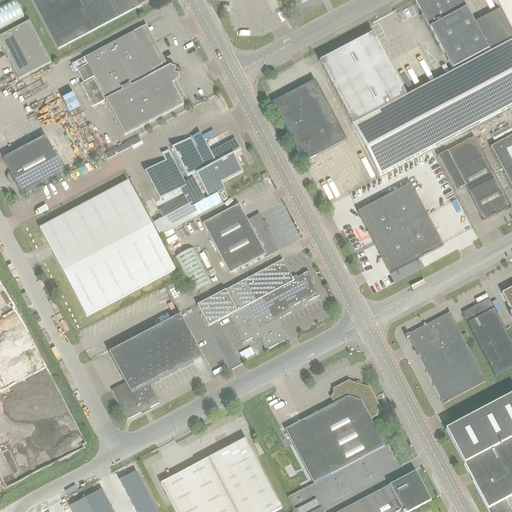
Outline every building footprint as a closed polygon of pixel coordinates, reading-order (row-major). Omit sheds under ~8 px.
[(0,30),(23,18),(14,0),(9,0),(0,5),(0,30)] [(31,0),(58,50),(149,2),(148,0),(31,0)] [(372,35),(319,63),(352,126),(379,177),(511,106),(511,0),(493,0),(511,35),(511,41),(490,53),(488,50),(476,27),(466,8),(464,4),(461,0),(416,0),(415,1),(427,23),(429,27),(439,46),(451,69),(453,72),(405,97),(372,35)] [(29,22),(0,37),(0,45),(18,81),(51,64),(29,22)] [(180,70),(169,67),(164,69),(142,28),(71,65),(75,72),(77,70),(83,83),(80,84),(92,107),(105,101),(124,137),(183,106),(172,84),(177,82),(180,70)] [(271,104),(303,164),(346,141),(314,81),(271,104)] [(74,112),(84,107),(76,94),(66,99),(74,112)] [(495,142),(511,134),(508,126),(491,135),(495,142)] [(187,179),(195,174),(208,199),(217,194),(225,190),(222,184),(243,173),(233,155),(240,151),(234,140),(210,153),(205,144),(199,133),(190,139),(171,149),(187,179)] [(511,136),(490,148),(511,189),(511,136)] [(2,160),(21,195),(64,173),(45,137),(2,160)] [(510,206),(483,155),(474,139),(437,158),(454,191),(464,186),(482,221),(510,206)] [(145,173),(159,201),(187,186),(168,151),(162,154),(166,162),(145,173)] [(128,182),(39,229),(86,318),(175,271),(128,182)] [(389,274),(442,246),(410,185),(357,213),(389,274)] [(208,199),(190,208),(195,217),(221,202),(217,194),(208,199)] [(190,208),(184,197),(158,211),(162,219),(154,224),(160,235),(195,217),(190,208)] [(265,259),(278,252),(259,215),(247,221),(238,205),(202,224),(229,274),(263,256),(265,259)] [(174,259),(193,294),(212,284),(193,248),(174,259)] [(253,276),(197,306),(208,328),(228,317),(243,344),(252,339),(254,343),(260,340),(266,351),(288,340),(278,320),(291,313),(289,309),(307,299),(308,302),(318,297),(312,284),(313,283),(307,271),(292,279),(282,261),(253,276)] [(511,288),(501,294),(511,315),(510,316),(511,320),(511,288)] [(511,343),(489,300),(462,315),(495,376),(511,367),(511,343)] [(448,402),(486,382),(452,319),(449,313),(412,332),(424,354),(418,357),(443,405),(448,402)] [(111,391),(127,420),(159,403),(149,385),(202,358),(180,315),(108,353),(124,384),(111,391)] [(333,405),(302,421),(285,430),(313,483),(330,474),(384,446),(370,420),(377,416),(376,414),(378,409),(380,408),(369,386),(366,388),(350,382),(349,381),(332,389),(333,391),(331,397),(330,398),(333,405)] [(487,511),(511,511),(505,500),(511,496),(511,394),(445,431),(487,511)] [(174,511),(275,511),(282,509),(245,440),(160,484),(174,511)] [(410,511),(431,501),(415,472),(339,511),(322,511),(320,509),(313,511),(410,511)] [(136,473),(120,481),(125,491),(140,482),(136,473)] [(140,482),(125,491),(129,500),(145,491),(140,482)] [(101,491),(86,500),(92,511),(105,511),(111,509),(101,491)] [(145,491),(129,500),(134,508),(150,500),(145,491)] [(92,511),(86,500),(70,508),(72,511),(92,511)] [(150,500),(134,508),(136,511),(149,511),(155,509),(150,500)]
